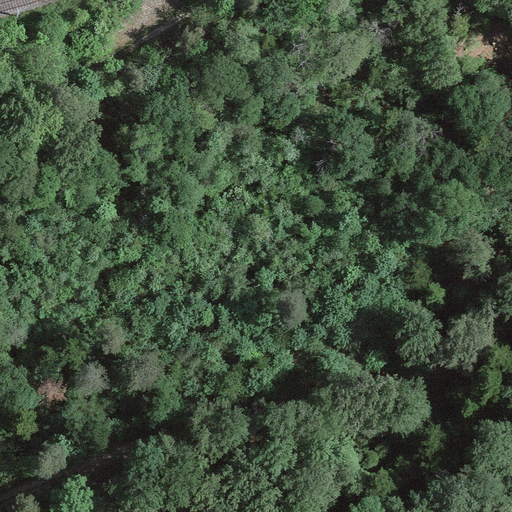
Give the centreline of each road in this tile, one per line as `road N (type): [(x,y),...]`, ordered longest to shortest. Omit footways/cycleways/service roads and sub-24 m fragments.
road 1 (track): [(511,358),(174,437),(0,502)]
road 2 (track): [(0,113),(98,71),(221,0)]
